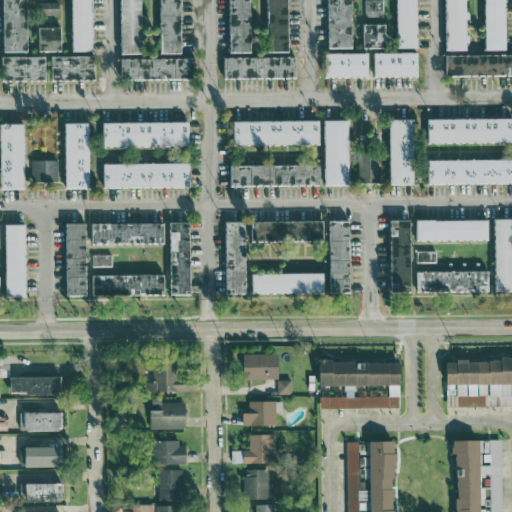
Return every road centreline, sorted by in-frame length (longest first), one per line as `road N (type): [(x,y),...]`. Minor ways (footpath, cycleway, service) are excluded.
road 1 (tertiary): [(0,330),(511,325)]
road 2 (residential): [(214,328),(218,511)]
road 3 (residential): [(511,423),(329,425)]
road 4 (residential): [(97,329),(97,511)]
